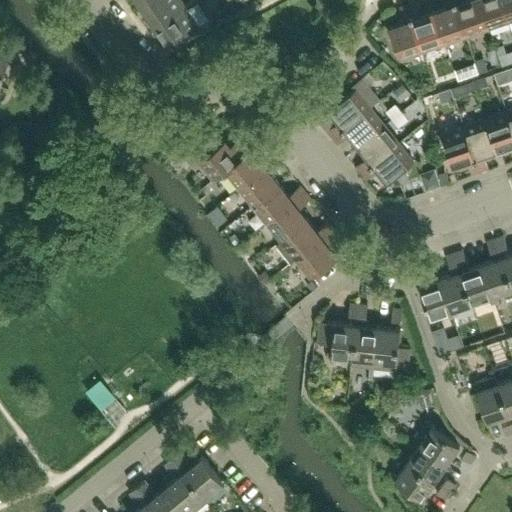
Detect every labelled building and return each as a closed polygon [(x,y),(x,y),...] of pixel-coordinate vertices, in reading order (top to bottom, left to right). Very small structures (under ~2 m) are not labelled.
[(186,6),(181,0),(136,0),(155,27),(186,6)] [(466,35),(453,0),(444,0),(447,5),(433,10),(445,43),(466,35)] [(488,28),(478,0),(453,0),(466,35),(488,28)] [(509,21),(502,0),(478,0),(488,28),(509,21)] [(511,0),(502,0),(509,21),(511,28),(511,0)] [(445,43),(433,10),(420,15),(415,1),(407,4),(423,50),(445,43)] [(423,50),(407,4),(399,7),(404,20),(389,25),(401,58),(423,50)] [(168,46),(199,26),(186,6),(155,27),(168,46)] [(199,26),(195,28),(199,34),(201,33),(209,27),(205,21),(199,26)] [(0,80),(9,56),(0,52),(0,80)] [(474,62),(469,64),(473,74),(478,73),(474,62)] [(486,75),(472,80),(476,89),(489,85),(486,75)] [(466,82),(450,87),(454,97),(469,91),(466,82)] [(402,83),(394,90),(402,99),(410,93),(402,83)] [(332,137),(371,106),(356,87),(329,109),(338,121),(327,130),(332,137)] [(450,87),(437,91),(441,103),(454,98),(454,97),(450,87)] [(358,146),(385,124),(371,106),(332,137),(338,143),(349,135),(358,146)] [(511,124),(507,110),(485,117),(497,150),(510,145),(511,151),(511,124)] [(497,150),(485,117),(464,124),(480,171),(488,168),(483,155),(497,150)] [(361,172),(399,141),(385,124),(358,146),(367,157),(355,166),(361,172)] [(480,171),(464,124),(441,132),(453,165),(467,160),(472,174),(480,171)] [(224,169),(251,147),(245,140),(234,149),(225,138),(210,150),(203,141),(192,150),(199,159),(198,160),(213,179),(225,170),(224,169)] [(387,182),(414,160),(399,141),(361,172),(366,179),(377,170),(387,182)] [(238,187),(277,156),(271,149),(260,158),(251,147),(224,169),(225,170),(238,187)] [(252,205),(280,183),(271,172),(282,163),(277,156),(238,187),(252,205)] [(267,222),(305,192),(300,185),(288,194),(280,183),(252,205),(267,222)] [(281,240),(308,218),(299,207),(311,199),(305,192),(267,222),(281,240)] [(290,262),(295,258),(334,227),(328,221),(317,229),(308,218),(281,240),(276,244),(290,262)] [(310,277),(337,255),(328,243),(339,234),(334,227),(295,258),(310,277)] [(503,234),(495,237),(499,249),(507,246),(503,234)] [(490,251),(499,249),(495,237),(486,240),(490,251)] [(463,248),(454,251),(458,263),(466,260),(463,248)] [(449,266),(458,263),(454,251),(446,254),(449,266)] [(511,252),(501,256),(511,286),(511,252)] [(498,301),(495,294),(511,287),(511,286),(501,256),(481,263),(494,302),(498,301)] [(426,274),(422,263),(413,266),(416,277),(426,274)] [(494,302),(481,263),(460,270),(471,302),(488,296),(491,304),(494,302)] [(263,270),(257,275),(263,283),(270,278),(272,276),(266,268),(263,270)] [(457,315),(454,308),(471,302),(460,270),(440,277),(454,316),(457,315)] [(454,316),(440,277),(419,285),(430,316),(447,310),(450,318),(454,316)] [(348,314),(357,315),(358,303),(350,302),(348,314)] [(358,303),(357,315),(356,323),(353,356),(352,356),(351,365),(369,367),(368,377),(372,378),(373,367),(378,326),(368,325),(369,317),(366,316),(368,304),(358,303)] [(401,320),(402,308),(393,307),(391,319),(401,320)] [(356,323),(334,321),(334,322),(321,320),(318,343),(332,344),(330,362),(333,362),(334,354),(352,356),(353,356),(356,323)] [(398,345),(400,328),(378,326),(373,367),(408,371),(410,346),(398,345)] [(449,337),(435,341),(439,353),(463,345),(459,333),(449,337)] [(511,412),(511,368),(511,369),(511,377),(497,382),(508,414),(511,412)] [(508,414),(497,382),(495,375),(474,382),(487,421),(508,414)] [(104,421),(120,408),(100,383),(84,396),(104,421)] [(460,443),(426,420),(413,438),(447,462),(460,443)] [(506,435),(511,433),(511,424),(511,421),(502,424),(506,435)] [(414,451),(407,460),(435,479),(447,462),(413,438),(407,446),(414,451)] [(471,463),(476,455),(466,448),(461,456),(471,463)] [(172,457),(180,466),(187,460),(180,451),(172,457)] [(224,482),(202,455),(184,470),(206,497),(224,482)] [(165,463),(173,472),(180,466),(172,457),(165,463)] [(435,479),(407,460),(397,476),(390,471),(388,474),(422,498),(435,479)] [(206,497),(184,470),(166,485),(188,511),(206,497)] [(447,476),(441,484),(451,491),(456,483),(447,476)] [(137,485),(145,495),(152,489),(144,479),(137,485)] [(446,498),(451,491),(441,484),(436,491),(446,498)] [(130,491),(137,501),(145,495),(137,485),(130,491)] [(187,511),(188,511),(166,485),(149,499),(158,511),(187,511)] [(158,511),(149,499),(133,511),(158,511)]
